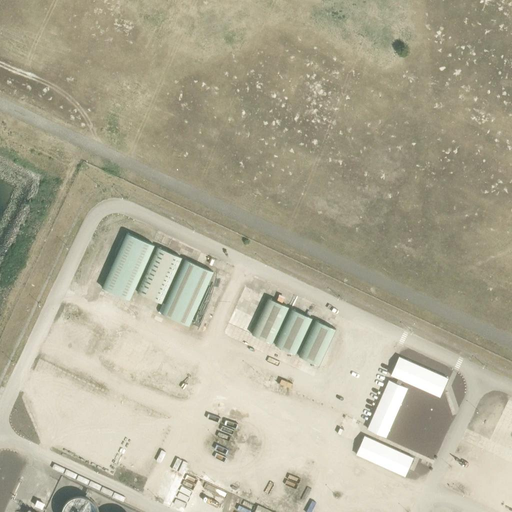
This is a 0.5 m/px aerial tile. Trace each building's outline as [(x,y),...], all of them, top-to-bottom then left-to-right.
[(126,233),(102,287),(130,299),(154,245),(126,233)] [(158,247),(137,292),(161,303),(181,258),(158,247)] [(185,260),(161,314),(189,326),(213,272),(185,260)] [(245,287),(228,324),(248,333),(265,296),(245,287)] [(268,298),(252,334),(272,344),(288,307),(268,298)] [(292,309),(275,346),(295,355),(312,319),(292,309)] [(316,320),(299,357),(319,366),(336,330),(316,320)] [(441,395),(449,376),(399,356),(391,375),(441,395)] [(511,451),(511,406),(494,442),(511,451)] [(365,435),(356,454),(406,475),(414,456),(365,435)] [(96,511),(97,511),(96,508),(94,505),(92,502),(89,500),(86,498),(83,497),(80,497),(76,497),(73,498),(70,499),(67,501),(65,503),(63,506),(61,510),(61,511),(96,511)]
